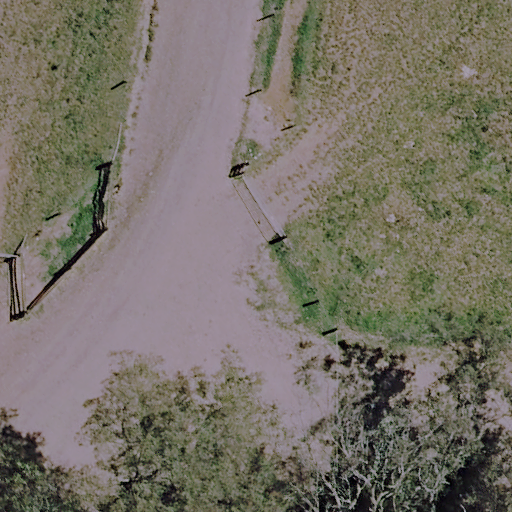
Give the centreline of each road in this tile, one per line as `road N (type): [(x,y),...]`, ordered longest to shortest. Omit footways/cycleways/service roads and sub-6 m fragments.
road 1 (track): [(0,418),(91,353),(226,330),(511,352)]
road 2 (unclassified): [(271,0),(226,330)]
